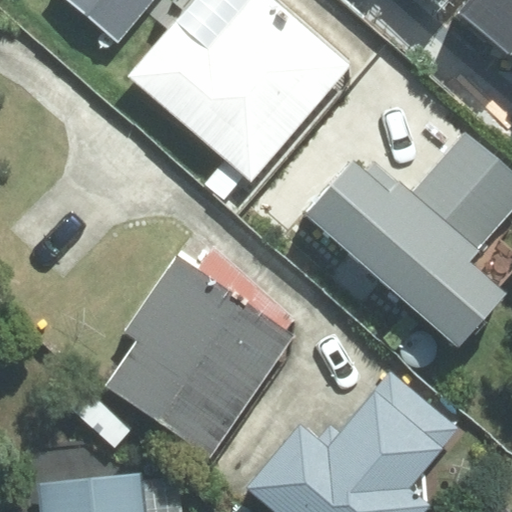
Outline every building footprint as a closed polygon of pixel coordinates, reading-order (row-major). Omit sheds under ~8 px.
[(260,178),(359,62),(285,0),(254,0),(215,46),(182,19),(135,74),(260,178)] [(367,156),(321,210),(476,341),(511,298),(511,272),(488,252),(497,242),(495,241),(511,221),(511,153),(476,123),(424,184),(413,175),(404,186),(367,156)] [(295,325),(302,315),(222,245),(208,266),(185,250),(131,327),(145,338),(115,381),(221,454),(305,332),(295,325)] [(313,420),(260,483),(295,511),(431,511),(442,500),(422,483),(459,440),(455,437),(465,425),(397,369),(337,440),(313,420)] [(153,511),(150,471),(43,481),(44,511),(153,511)]
